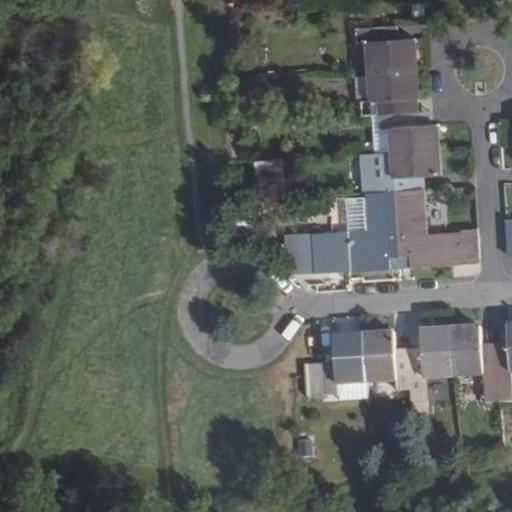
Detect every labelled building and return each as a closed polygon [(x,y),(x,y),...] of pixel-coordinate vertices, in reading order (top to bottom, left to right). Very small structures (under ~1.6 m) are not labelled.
[(358,43),(369,42),(371,71),(416,68),(414,39),(397,40),(396,28),(357,30),(358,43)] [(379,114),(419,112),(416,68),(371,71),(372,101),(362,102),(362,115),(379,114)] [(420,125),(419,112),(379,114),(380,127),(392,126),(393,153),(438,150),(437,123),(432,124),(420,125)] [(376,178),(366,179),(367,192),(396,191),(424,189),(423,175),(440,174),(438,150),(393,153),(395,176),(376,178)] [(375,153),(376,178),(395,176),(393,153),(375,153)] [(463,230),(427,232),(424,189),(396,191),(400,255),(409,254),(410,265),(452,263),(452,260),(464,259),(479,258),(478,230),(463,230)] [(390,267),(389,255),(400,255),(396,191),(367,192),(369,236),(314,238),(316,272),(390,267)] [(316,272),(314,238),(289,239),(290,273),(316,272)] [(511,325),(509,325),(510,343),(495,344),(497,383),(499,400),(511,398),(511,325)] [(480,328),(452,330),(454,375),(484,373),(486,401),(499,400),(497,383),(495,344),(481,344),(480,328)] [(424,377),(454,375),(452,330),(421,332),(422,348),(409,349),(411,388),(412,407),(413,414),(427,414),(425,388),(424,377)] [(393,334),(365,336),(368,381),(396,379),(398,409),(412,407),(411,388),(409,349),(394,350),(393,334)] [(337,382),(368,381),(365,336),(334,337),(335,354),(324,355),(324,365),(307,366),(309,394),(337,393),(337,382)] [(368,381),(337,382),(337,393),(338,400),(369,398),(368,381)]
